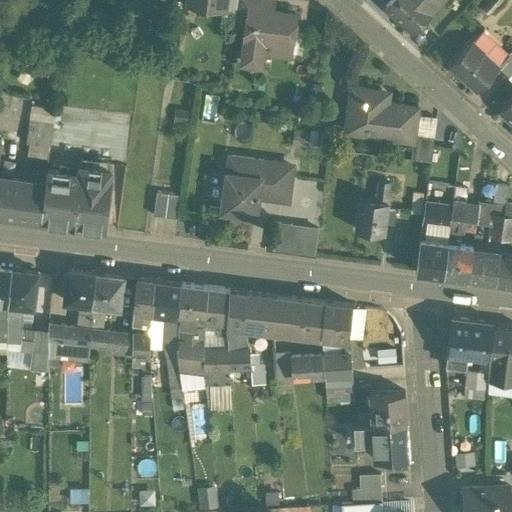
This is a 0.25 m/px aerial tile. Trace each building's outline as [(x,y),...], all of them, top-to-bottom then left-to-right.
[(186,0),(186,4),(221,9),(223,9),(224,0),(186,0)] [(237,0),(224,0),(223,9),(221,9),(220,19),(235,21),(237,0)] [(263,0),(249,0),(247,14),(261,15),(262,7),(263,0)] [(389,0),(385,6),(411,30),(433,6),(425,0),(389,0)] [(261,15),(247,14),(241,59),(261,61),(264,41),(291,45),(296,11),(262,7),(261,15)] [(482,29),(450,65),(477,89),(498,66),(509,54),(482,29)] [(511,50),(509,54),(498,66),(509,76),(511,72),(511,50)] [(380,85),(352,81),(344,127),(413,138),(419,103),(378,96),(380,85)] [(511,94),(499,109),(511,121),(511,94)] [(435,133),(420,131),(416,156),(432,158),(435,133)] [(264,159),(230,154),(228,171),(262,175),(263,161),(264,159)] [(294,165),(263,161),(262,175),(259,196),(290,200),(294,165)] [(48,168),(46,167),(45,181),(39,219),(104,227),(112,168),(79,164),(78,171),(48,168)] [(262,175),(228,171),(223,208),(240,211),(257,213),(259,196),(262,175)] [(0,175),(0,214),(39,219),(45,181),(0,175)] [(391,180),(379,178),(376,198),(388,199),(391,180)] [(155,213),(179,215),(180,191),(157,189),(155,213)] [(376,198),(360,196),(356,227),(384,231),(388,199),(376,198)] [(240,211),(223,208),(222,216),(226,222),(234,223),(240,219),(240,211)] [(320,227),(280,222),(277,246),(317,251),(320,227)] [(449,241),(422,237),(418,269),(444,273),(449,241)] [(474,244),(449,241),(444,273),(469,277),(474,244)] [(499,248),(474,244),(469,277),(494,280),(499,248)] [(511,249),(499,248),(494,280),(511,282),(511,249)] [(1,266),(0,265),(0,301),(8,303),(12,265),(1,263),(1,266)] [(22,266),(12,265),(8,303),(24,305),(33,306),(38,271),(21,269),(22,266)] [(96,271),(68,267),(65,299),(92,302),(96,271)] [(123,274),(96,271),(92,302),(119,306),(123,274)] [(154,278),(137,276),(134,307),(152,309),(154,278)] [(181,281),(154,278),(152,309),(165,311),(179,313),(181,281)] [(206,284),(181,281),(179,313),(178,328),(195,331),(197,315),(205,316),(206,284)] [(229,287),(206,284),(205,316),(218,318),(216,332),(226,333),(225,320),(229,287)] [(246,289),(229,287),(225,320),(236,322),(242,322),(246,289)] [(277,293),(246,289),(242,322),(272,326),(277,293)] [(327,299),(277,293),(272,326),(323,331),(327,299)] [(352,302),(327,299),(323,331),(348,334),(352,302)] [(24,305),(8,303),(7,342),(32,345),(35,326),(22,324),(24,305)] [(179,313),(165,311),(163,331),(178,333),(178,328),(179,313)] [(205,316),(197,315),(195,331),(194,335),(204,336),(205,316)] [(492,320),(456,315),(450,322),(444,365),(453,366),(454,362),(463,363),(465,360),(466,351),(488,353),(492,324),(492,320)] [(236,322),(225,320),(226,333),(227,337),(237,336),(236,322)] [(91,327),(50,322),(50,337),(91,342),(91,327)] [(511,326),(492,324),(488,353),(511,356),(511,326)] [(48,327),(35,326),(30,365),(47,367),(47,364),(48,327)] [(132,332),(91,327),(91,342),(132,347),(132,332)] [(195,331),(178,328),(178,333),(177,347),(204,351),(204,336),(194,335),(195,331)] [(163,331),(151,330),(150,344),(177,347),(178,333),(163,331)] [(177,347),(179,365),(203,368),(204,368),(204,351),(177,347)] [(248,347),(227,348),(227,351),(229,367),(250,366),(248,347)] [(227,351),(204,351),(204,368),(229,367),(227,351)] [(350,352),(324,354),(325,374),(351,372),(350,352)] [(511,356),(488,353),(488,369),(488,372),(504,374),(511,374),(511,356)] [(324,354),(291,356),(292,376),(325,374),(324,354)] [(254,381),(267,381),(266,362),(253,363),(254,381)] [(488,369),(466,368),(465,382),(487,383),(487,378),(488,372),(488,369)] [(487,383),(465,382),(464,395),(486,395),(487,383)] [(405,389),(368,391),(370,422),(407,419),(405,389)] [(407,419),(370,422),(373,457),(409,455),(407,419)] [(380,471),(360,472),(361,486),(353,487),(354,501),(379,499),(382,499),(380,471)] [(219,504),(217,482),(199,484),(201,506),(219,504)] [(510,511),(509,484),(466,487),(467,511),(510,511)] [(382,499),(379,499),(379,501),(380,508),(393,507),(393,508),(412,507),(412,497),(382,499)] [(379,501),(342,503),(342,511),(375,511),(375,508),(380,508),(379,501)]
